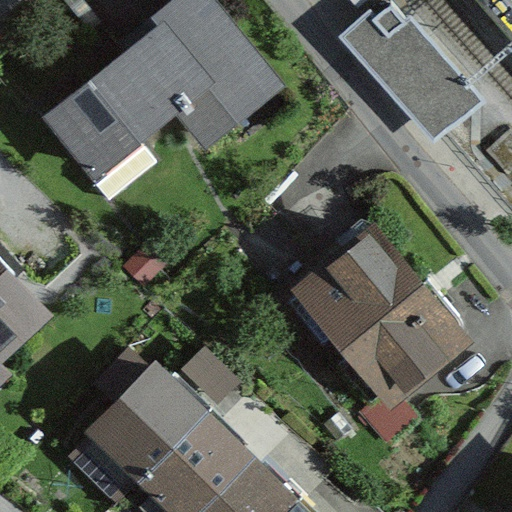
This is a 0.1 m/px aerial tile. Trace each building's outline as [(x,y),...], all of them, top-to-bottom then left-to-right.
[(285,85),(216,0),(168,0),(149,16),(156,25),(41,118),(109,202),(159,162),(143,141),(176,115),(204,150),(285,85)] [(445,135),(481,104),(391,2),(376,16),(370,9),(339,36),(353,52),(435,145),(445,135)] [(295,296),(286,303),(321,345),(329,338),(379,397),(361,412),(387,442),(418,417),(404,400),(475,340),(375,221),(290,291),(295,296)] [(145,242),(121,266),(145,289),(168,265),(145,242)] [(0,243),(0,386),(13,374),(3,363),(52,316),(15,277),(24,268),(0,243)] [(149,365),(129,345),(92,383),(113,403),(83,433),(87,437),(69,456),(118,504),(136,485),(211,408),(174,373),(172,376),(155,359),(149,365)] [(136,485),(148,497),(137,508),(142,511),(201,511),(255,456),(244,446),(247,443),(211,408),(136,485)] [(287,511),(302,497),(265,461),(262,463),(255,456),(201,511),(287,511)] [(287,511),(318,511),(302,497),(287,511)] [(511,511),(511,501),(498,511),(511,511)]
